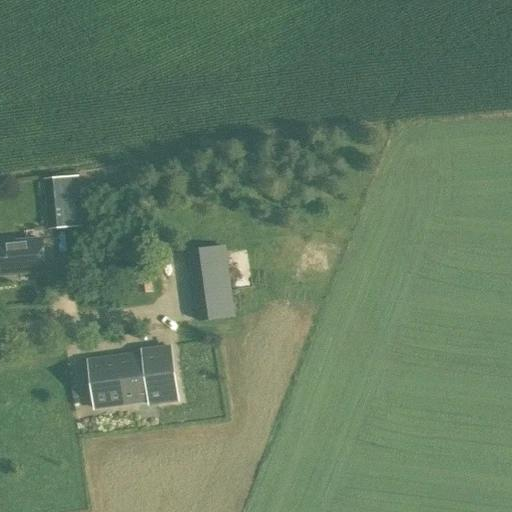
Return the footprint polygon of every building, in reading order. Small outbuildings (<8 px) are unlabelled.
[(81,175),(47,176),(49,228),(83,227),(81,175)] [(0,274),(45,270),(42,240),(0,244),(0,274)] [(192,262),(198,317),(236,313),(232,289),(228,258),(192,262)] [(139,293),(152,292),(151,272),(137,273),(139,293)] [(143,354),(132,355),(139,403),(149,401),(150,404),(177,400),(170,347),(143,351),(143,354)] [(95,409),(139,403),(132,355),(89,361),(95,409)]
